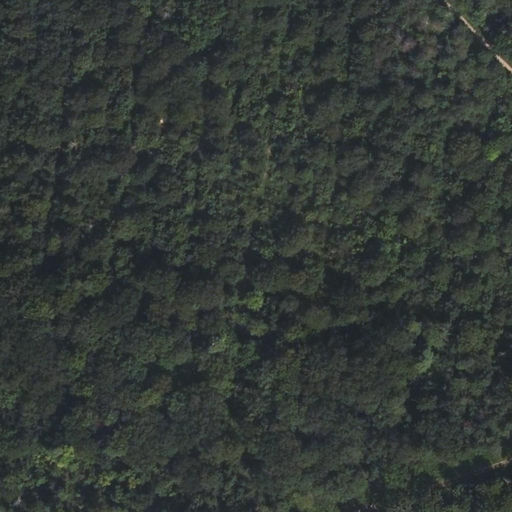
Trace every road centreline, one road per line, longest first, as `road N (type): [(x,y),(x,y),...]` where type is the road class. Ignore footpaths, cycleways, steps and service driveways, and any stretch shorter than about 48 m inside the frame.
road 1 (track): [(0,250),(511,328)]
road 2 (track): [(365,511),(511,463)]
